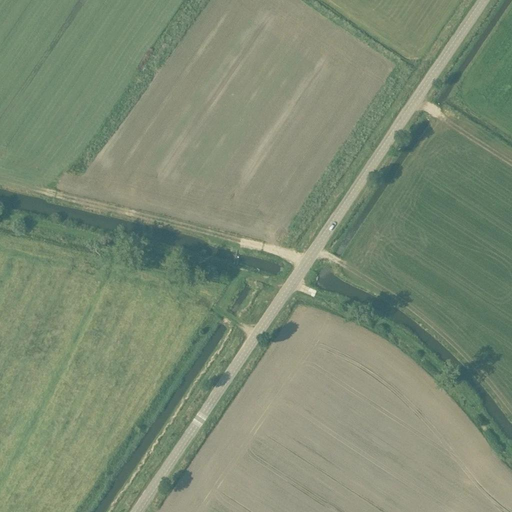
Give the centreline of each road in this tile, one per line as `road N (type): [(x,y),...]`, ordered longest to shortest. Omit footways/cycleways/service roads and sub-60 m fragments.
road 1 (tertiary): [(136,511),(483,0)]
road 2 (track): [(511,454),(438,366),(368,314),(240,272),(0,214)]
